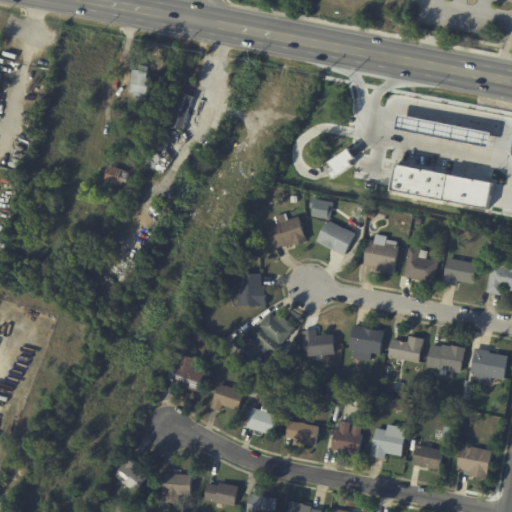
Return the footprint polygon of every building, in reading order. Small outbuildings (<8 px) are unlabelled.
[(147,92),(146,99),(133,97),(134,92),(128,91),(133,68),(138,69),(139,64),(148,66),(146,77),(150,77),(147,92)] [(193,97),(203,100),(201,112),(198,111),(196,116),(188,113),(183,131),(161,123),(165,110),(167,111),(172,97),(178,99),(181,93),(193,97)] [(420,191),(436,194),(448,139),(432,136),(420,191)] [(163,174),(173,155),(162,149),(165,143),(157,139),(144,164),(163,174)] [(199,150),(203,151),(186,176),(178,170),(194,146),(199,150)] [(106,173),(108,165),(129,172),(126,182),(122,181),(121,185),(104,180),(106,173)] [(345,179),(359,181),(358,187),(344,185),(345,179)] [(308,215),(329,220),(333,202),(312,198),(308,215)] [(363,215),(362,218),(349,215),(352,202),(365,205),(363,215)] [(299,216),(306,240),(292,245),(292,244),(285,247),(284,245),(274,248),(267,227),(276,224),(274,217),(286,213),(288,220),(299,216)] [(344,228),(345,229),(345,228),(356,233),(345,255),(317,241),(327,220),(344,228)] [(494,239),(495,231),(504,232),(503,241),(502,241),(501,246),(493,245),(494,240),(494,239)] [(399,245),(394,274),(363,268),(368,239),(374,240),(376,234),(387,236),(386,239),(397,241),(397,245),(399,245)] [(133,257),(137,246),(124,241),(120,252),(133,257)] [(420,279),(403,276),(409,247),(428,251),(426,259),(439,261),(435,282),(420,279)] [(457,260),(478,263),(474,283),(458,280),(457,286),(443,283),(448,258),(457,260)] [(511,290),(510,290),(510,288),(503,287),(501,295),(486,292),(491,264),(499,266),(500,259),(507,260),(506,267),(511,268),(511,290)] [(261,276),(261,285),(265,285),(266,305),(238,305),(238,287),(237,287),(237,274),(261,273),(261,276)] [(281,315),(295,328),(281,344),(284,347),(276,356),(269,350),(265,354),(260,349),(249,362),(238,352),(247,342),(252,347),(258,341),(250,334),(270,312),(275,316),(278,312),(281,315)] [(356,325),(385,330),(381,355),(372,353),(370,361),(353,358),(355,350),(349,349),(354,325),(356,325)] [(317,336),(333,334),(335,354),(305,357),(302,331),(317,330),(317,336)] [(202,335),(200,339),(194,336),(196,331),(202,335)] [(411,336),(424,339),(420,363),(389,357),(392,339),(408,342),(409,336),(411,336)] [(444,345),(451,346),(452,345),(466,348),(462,373),(447,371),(446,377),(439,375),(440,369),(427,367),(432,345),(442,347),(443,345),(444,345)] [(488,350),(490,350),(490,352),(509,355),(505,380),(492,377),(492,382),(480,380),(481,376),(471,374),(476,348),(488,350)] [(183,355),(194,359),(191,368),(204,372),(198,391),(172,382),(172,381),(166,379),(170,368),(176,369),(181,354),(183,355)] [(358,379),(363,381),(361,389),(355,387),(358,379)] [(318,382),(317,388),(309,386),(311,380),(318,382)] [(472,381),(473,381),(470,399),(463,398),(466,380),(472,381)] [(225,386),(245,393),(239,411),(222,405),(221,410),(211,407),(218,384),(225,386)] [(353,393),(351,405),(336,402),(337,391),(353,393)] [(403,391),(410,393),(409,400),(401,398),(403,391)] [(389,406),(390,398),(396,399),(396,398),(403,400),(402,408),(389,406)] [(432,407),(430,413),(419,411),(420,405),(432,407)] [(279,416),(273,436),(247,428),(253,408),(279,416)] [(297,443),(296,443),(297,440),(285,438),(289,421),(319,427),(315,447),(297,443)] [(341,421),(350,423),(349,432),(351,432),(353,425),(362,427),(361,434),(362,434),(359,454),(346,452),(345,456),(337,455),(338,451),(331,450),(331,448),(326,447),(328,439),(333,439),(334,429),(339,430),(341,421)] [(385,459),(370,456),(375,428),(386,430),(387,424),(407,428),(402,456),(386,453),(385,459)] [(424,447),(444,450),(440,470),(419,466),(417,478),(411,477),(413,465),(412,465),(416,445),(424,447)] [(469,447),(492,451),(488,470),(491,470),(489,479),(468,475),(469,472),(457,470),(462,445),(469,447)] [(130,457),(137,463),(134,467),(147,478),(135,493),(113,476),(128,456),(130,457)] [(166,474),(192,475),(190,496),(178,495),(178,504),(165,503),(166,494),(162,494),(164,473),(166,474)] [(221,483),(238,486),(235,506),(204,501),(207,483),(219,486),(219,483),(221,483)] [(252,494),(278,499),(275,511),(246,511),(250,494),(252,494)] [(312,507),(312,508),(323,511),(322,511),(287,511),(290,501),(304,504),(304,505),(312,507)]
